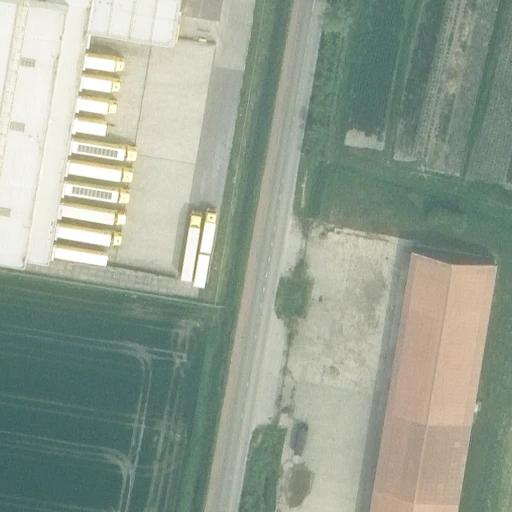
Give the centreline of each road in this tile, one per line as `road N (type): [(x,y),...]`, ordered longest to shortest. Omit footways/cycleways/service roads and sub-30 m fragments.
road 1 (tertiary): [(218,511),(314,0)]
road 2 (unknown): [(241,0),(198,241)]
